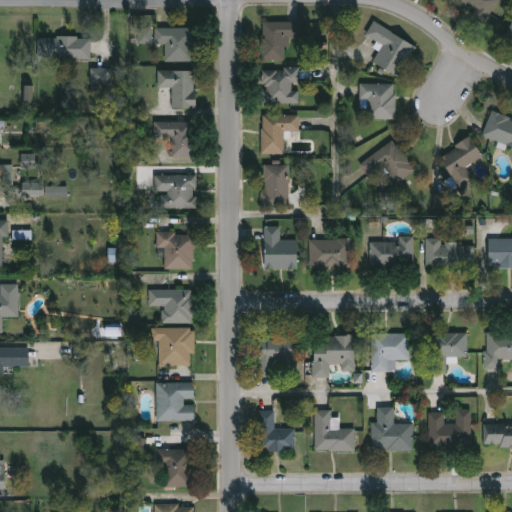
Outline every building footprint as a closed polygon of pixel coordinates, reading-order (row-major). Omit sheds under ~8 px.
[(498,0),(482,23),(454,3),(456,0),(498,0)] [(511,17),(503,37),(511,41),(511,17)] [(261,61),(261,22),(300,22),(300,39),(287,39),(287,61),(261,61)] [(365,35),(373,22),(416,47),(398,78),(372,62),(382,45),(365,35)] [(138,27),(138,44),(153,44),(152,27),(138,27)] [(155,44),(155,28),(195,28),(195,61),(164,61),(164,44),(155,44)] [(87,36),(87,58),(38,58),(38,36),(87,36)] [(91,84),(112,84),(112,67),(91,67),(91,84)] [(262,104),(262,69),(298,69),(298,104),(262,104)] [(172,88),(158,88),(158,71),(195,71),(195,108),(172,108),(172,88)] [(395,119),(367,119),(367,107),(360,107),(360,84),(395,84),(395,119)] [(482,136),(491,110),(511,118),(511,155),(508,154),(511,146),(482,136)] [(298,132),(284,132),(284,154),(262,154),(262,115),(298,115),(298,132)] [(36,132),(44,131),(44,120),(36,120),(36,132)] [(193,122),(193,158),(170,158),(170,137),(153,137),(153,122),(193,122)] [(483,157),(452,177),(439,157),(469,136),(483,157)] [(414,172),(394,185),(388,176),(374,186),(359,164),(393,141),(414,172)] [(132,149),(132,163),(141,163),(141,149),(132,149)] [(35,154),(22,154),(22,167),(36,167),(35,154)] [(13,165),(0,164),(0,196),(13,196),(13,165)] [(288,164),(288,207),(263,207),(263,164),(288,164)] [(196,208),(158,208),(158,193),(154,193),(154,175),(196,175),(196,208)] [(23,197),(44,196),(44,184),(23,185),(23,197)] [(45,197),(67,197),(68,187),(46,187),(45,197)] [(0,269),(3,270),(3,237),(9,237),(9,220),(0,219),(0,269)] [(297,239),(297,268),(265,268),(265,226),(279,226),(279,239),(297,239)] [(165,248),(156,248),(156,232),(194,232),(194,268),(165,269),(165,248)] [(414,268),(370,268),(370,241),(399,241),(399,237),(414,237),(414,268)] [(351,268),(309,268),(309,239),(351,239),(351,268)] [(488,239),(511,239),(511,268),(488,268),(488,239)] [(474,241),(474,268),(425,268),(425,241),(474,241)] [(19,316),(3,316),(3,332),(0,332),(0,294),(1,294),(1,283),(18,283),(19,316)] [(148,290),(194,290),(194,323),(161,323),(161,305),(148,305),(148,290)] [(193,328),(193,365),(158,365),(158,342),(151,342),(151,328),(193,328)] [(466,357),(446,357),(446,374),(432,373),(433,332),(467,333),(466,357)] [(499,369),(484,369),(485,332),(511,332),(511,367),(510,367),(510,359),(500,359),(499,369)] [(395,371),(371,371),(371,334),(408,334),(408,360),(395,360),(395,371)] [(354,336),(354,370),(329,370),(329,377),(312,377),(312,336),(354,336)] [(259,338),(295,338),(296,375),(260,376),(259,338)] [(0,347),(29,347),(29,366),(0,366),(0,347)] [(194,421),(156,421),(156,382),(194,382),(194,421)] [(413,450),(371,450),(371,422),(377,422),(377,407),(393,407),(393,423),(413,423),(413,450)] [(314,451),(314,409),(331,410),(331,418),(339,418),(339,428),(354,429),(354,451),(314,451)] [(428,412),(444,412),(444,423),(455,423),(455,409),(471,409),(471,448),(428,448),(428,412)] [(258,410),(274,410),(274,429),(295,429),(295,452),(258,452),(258,410)] [(511,447),(483,447),(483,423),(511,423),(511,447)] [(146,449),(146,438),(134,438),(135,450),(146,449)] [(158,449),(194,449),(194,487),(158,487),(158,449)]
